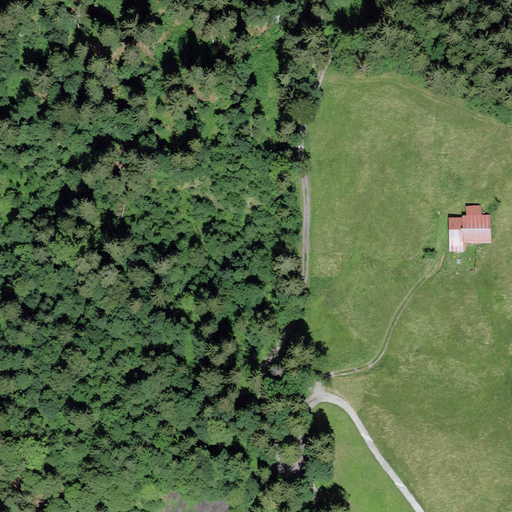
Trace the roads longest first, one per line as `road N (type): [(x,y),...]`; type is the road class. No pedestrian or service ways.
road 1 (track): [(317,394),(305,406),(296,475),(285,472),(263,408),(265,372),(302,296),(298,135),(337,45),(373,21),(431,0)]
road 2 (track): [(440,260),(405,303),(376,362),(329,376),(316,392),(347,407),(419,511)]
